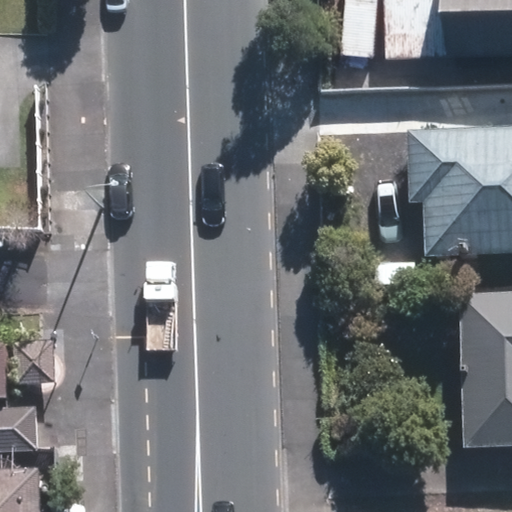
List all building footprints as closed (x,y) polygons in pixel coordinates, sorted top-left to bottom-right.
[(511,0),(444,0),(446,58),(511,56),(511,0)] [(511,266),(511,137),(415,141),(420,270),(511,266)] [(511,302),(459,304),(464,457),(511,455),(511,302)] [(0,457),(38,456),(37,414),(0,415),(0,457)] [(0,511),(38,511),(37,477),(0,478),(0,511)]
